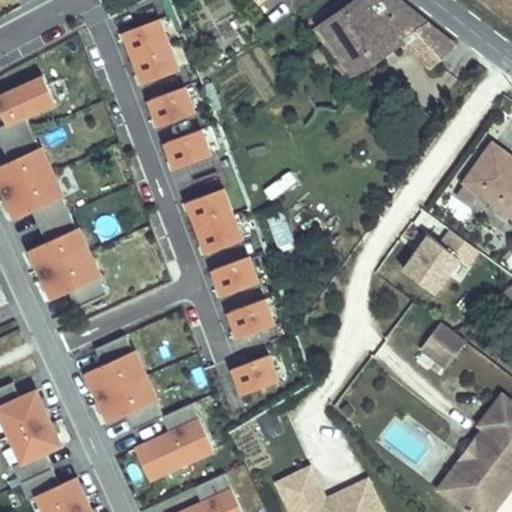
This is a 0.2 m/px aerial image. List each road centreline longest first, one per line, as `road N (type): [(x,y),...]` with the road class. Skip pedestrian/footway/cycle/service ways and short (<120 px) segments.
road 1 (residential): [(49,348),(192,284),(90,0)]
road 2 (residential): [(49,348),(125,511)]
